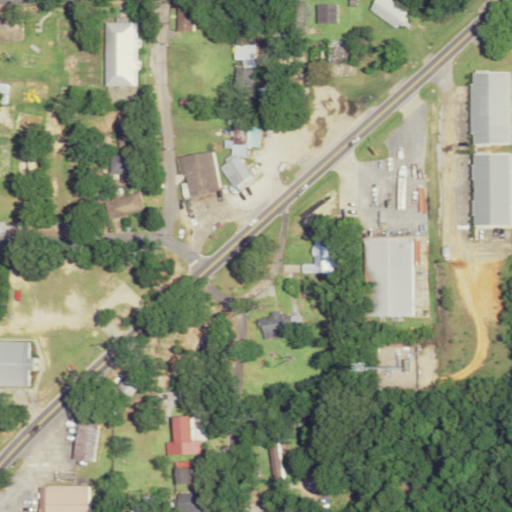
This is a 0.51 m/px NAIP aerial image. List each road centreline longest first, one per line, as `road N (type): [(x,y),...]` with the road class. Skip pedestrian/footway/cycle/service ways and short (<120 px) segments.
road 1 (primary): [(0,452),(503,0)]
road 2 (residential): [(276,201),(277,243),(261,279),(234,306),(237,476),(222,506)]
road 3 (residential): [(204,267),(151,239),(162,204),(162,0)]
road 4 (residential): [(0,240),(151,239)]
